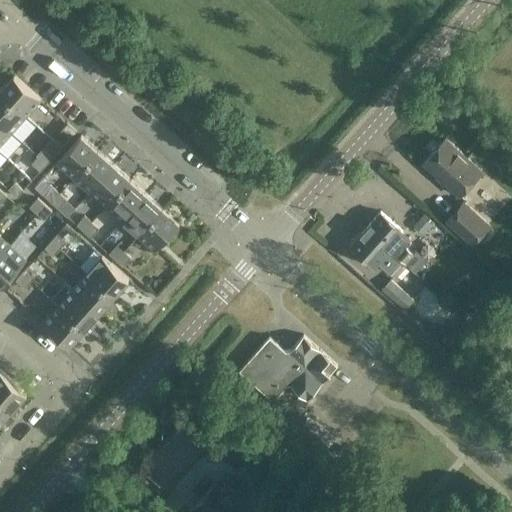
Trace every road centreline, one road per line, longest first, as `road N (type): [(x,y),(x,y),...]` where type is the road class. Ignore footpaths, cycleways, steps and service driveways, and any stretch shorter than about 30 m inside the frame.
road 1 (tertiary): [(28,511),(268,244)]
road 2 (residential): [(268,244),(21,22)]
road 3 (tertiary): [(511,467),(268,244)]
road 4 (tertiary): [(268,244),(488,0)]
road 5 (residential): [(0,311),(80,383),(0,470)]
